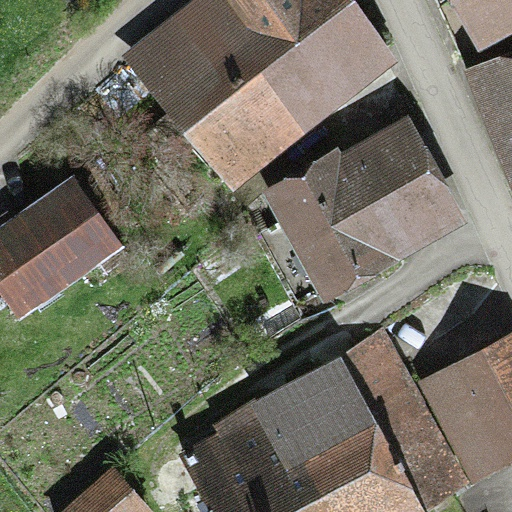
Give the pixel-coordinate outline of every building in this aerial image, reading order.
[(328,87),(385,47),(353,0),(199,0),(180,14),(133,57),(175,108),(165,117),(174,128),(184,119),(229,173),(328,87)] [(511,0),(462,0),(483,36),(511,20),(511,0)] [(511,52),(479,66),(511,148),(511,52)] [(327,289),(453,217),(400,121),(274,192),(327,289)] [(0,289),(15,311),(118,240),(75,178),(0,229),(0,289)] [(415,511),(422,509),(462,481),(378,333),(339,358),(338,355),(271,406),(261,394),(214,423),(220,433),(183,455),(214,511),(415,511)] [(469,473),(511,449),(511,335),(454,366),(461,380),(430,397),(469,473)] [(113,471),(66,511),(143,511),(147,509),(113,471)]
